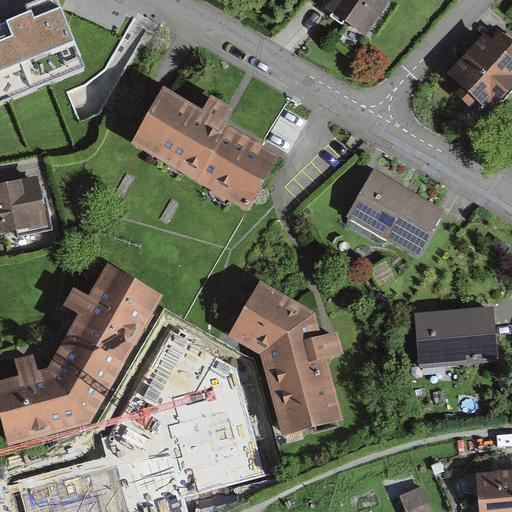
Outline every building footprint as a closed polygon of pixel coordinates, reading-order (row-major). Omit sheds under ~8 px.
[(29,16),(0,27),(0,91),(81,58),(56,0),(44,0),(26,8),(29,16)] [(387,7),(376,0),(334,0),(325,15),(366,40),(387,7)] [(511,49),(500,38),(491,47),(482,38),(443,79),(484,118),(511,89),(511,49)] [(200,115),(161,93),(132,146),(247,209),(276,158),(218,126),(226,112),(207,102),(200,115)] [(442,210),(373,175),(347,224),(416,260),(442,210)] [(0,238),(46,230),(38,183),(0,189),(0,238)] [(159,298),(103,270),(85,301),(71,294),(62,310),(74,319),(47,369),(36,372),(32,358),(12,362),(17,380),(0,384),(0,439),(3,451),(89,426),(159,298)] [(315,314),(258,284),(225,338),(261,359),(281,439),(344,425),(327,360),(343,355),(337,333),(320,337),(315,314)] [(495,314),(415,318),(418,369),(497,365),(495,314)] [(218,363),(200,392),(173,400),(200,496),(265,474),(237,371),(218,363)] [(146,511),(131,453),(20,482),(27,511),(146,511)] [(511,511),(511,472),(479,474),(480,511),(511,511)] [(432,511),(423,491),(400,501),(404,511),(432,511)]
